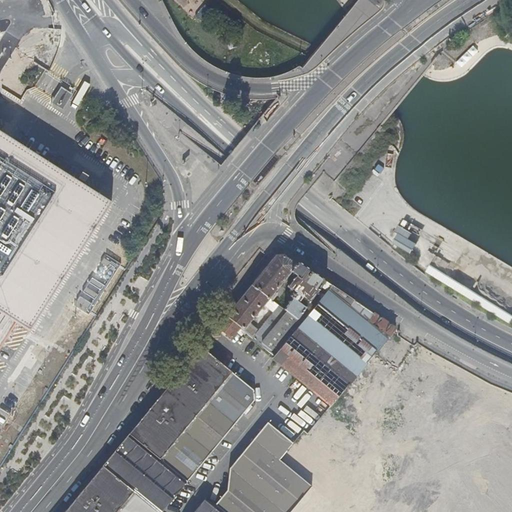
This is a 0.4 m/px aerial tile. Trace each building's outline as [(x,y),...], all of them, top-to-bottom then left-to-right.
[(0,38),(0,51),(3,53),(8,43),(0,38)] [(54,105),(62,111),(73,96),(66,90),(54,105)] [(0,314),(13,323),(28,331),(105,206),(0,140),(0,314)] [(76,182),(83,186),(86,179),(80,175),(76,182)] [(415,243),(407,236),(410,233),(401,226),(391,238),(408,252),(415,243)] [(326,282),(298,263),(296,265),(284,256),(276,256),(252,285),(272,300),(275,296),(273,294),(291,272),(296,277),(288,287),(293,292),(289,297),(292,299),(284,309),(297,319),(290,328),(295,332),(328,291),(322,287),(326,282)] [(227,316),(240,327),(244,330),(265,304),(275,312),(280,306),(272,300),(252,285),(227,316)] [(331,406),(395,328),(332,286),(328,291),(295,332),(273,358),(331,406)] [(0,342),(13,323),(0,314),(0,342)] [(227,316),(219,326),(232,336),(240,327),(227,316)] [(119,446),(65,511),(162,511),(180,491),(254,400),(254,391),(217,361),(223,354),(206,340),(119,446)] [(192,511),(291,511),(313,487),(280,458),(293,443),(288,438),(267,421),(230,467),(227,490),(215,504),(205,497),(192,511)]
